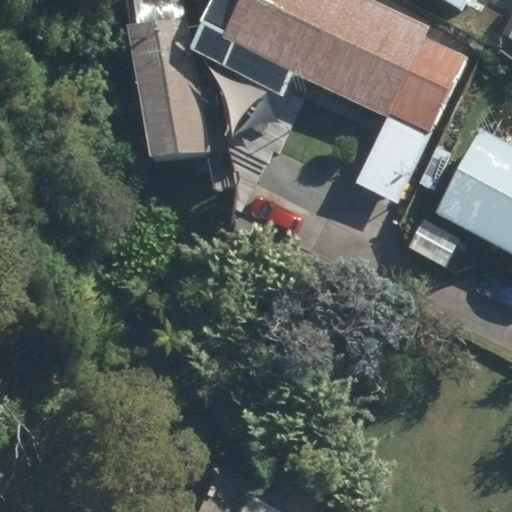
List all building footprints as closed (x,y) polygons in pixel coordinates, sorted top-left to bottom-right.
[(391,0),(270,0),(249,42),(402,119),(370,187),(412,208),(481,60),(442,40),(448,28),(391,0)] [(454,0),(479,15),(488,0),(454,0)] [(164,2),(103,13),(133,179),(194,168),(164,2)] [(511,19),(501,40),(511,46),(511,62),(509,67),(511,68),(511,19)] [(511,135),(501,129),(453,213),(511,245),(511,135)]
